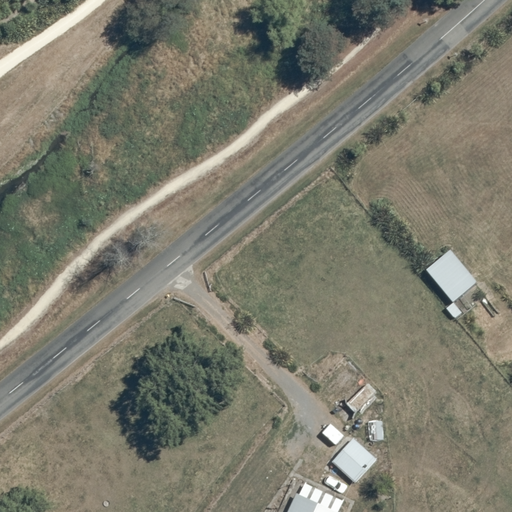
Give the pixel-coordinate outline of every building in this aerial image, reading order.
[(458,303),(481,283),(478,279),(454,250),(430,270),(455,300),(458,303)] [(378,391),(368,382),(347,402),(357,412),(378,391)] [(384,418),(370,417),(369,440),(383,441),(384,418)] [(378,459),(356,438),(334,460),(357,481),(378,459)] [(342,511),(348,501),(305,481),(290,511),(342,511)]
